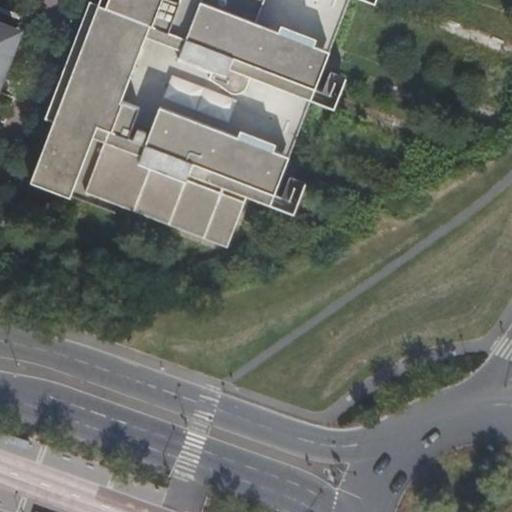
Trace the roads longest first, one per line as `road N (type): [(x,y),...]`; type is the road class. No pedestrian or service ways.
road 1 (primary): [(391,448),(332,446),(0,340)]
road 2 (primary): [(0,390),(334,511)]
